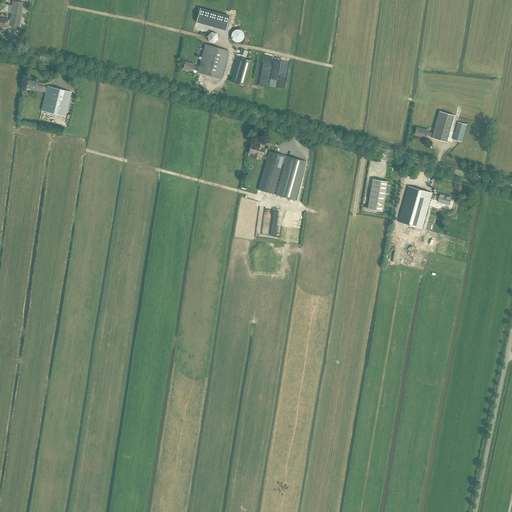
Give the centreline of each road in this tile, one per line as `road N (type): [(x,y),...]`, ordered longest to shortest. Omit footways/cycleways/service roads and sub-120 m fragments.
road 1 (unclassified): [(511,187),(0,51)]
road 2 (track): [(298,209),(0,121)]
road 3 (track): [(360,511),(401,275),(401,230)]
road 4 (unclassified): [(511,336),(475,511)]
